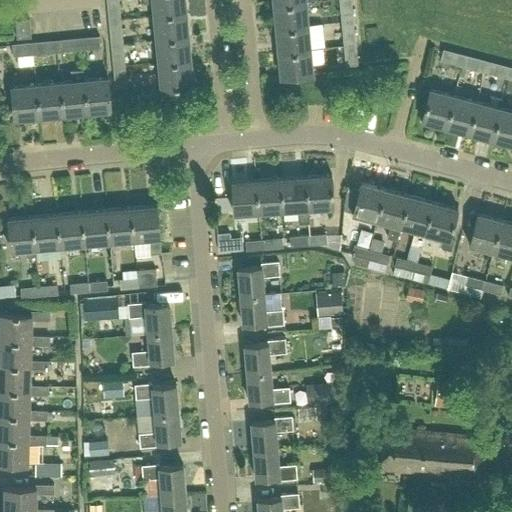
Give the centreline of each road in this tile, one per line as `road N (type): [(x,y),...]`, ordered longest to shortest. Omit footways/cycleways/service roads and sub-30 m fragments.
road 1 (residential): [(222,511),(194,145)]
road 2 (residential): [(259,138),(332,138),(511,182)]
road 3 (residential): [(0,164),(194,145)]
road 4 (residential): [(212,0),(225,142)]
road 5 (residential): [(259,138),(246,0)]
